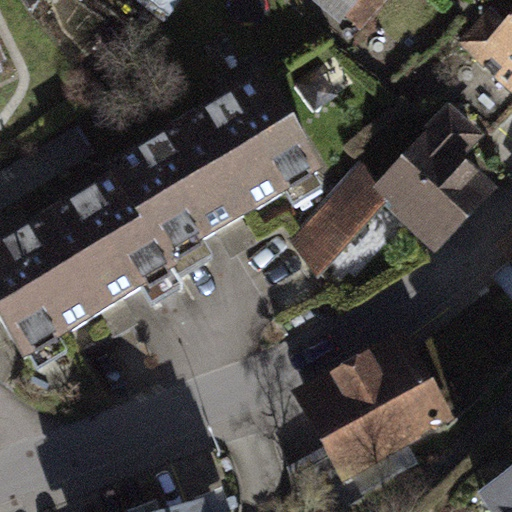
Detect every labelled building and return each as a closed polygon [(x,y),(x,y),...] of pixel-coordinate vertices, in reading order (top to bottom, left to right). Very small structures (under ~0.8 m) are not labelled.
[(177,0),(187,8),(193,0),(177,0)] [(313,0),(344,27),(367,0),(313,0)] [(511,41),(492,62),(511,82),(511,41)] [(0,56),(0,89),(13,84),(0,56)] [(275,102),(120,189),(124,195),(175,284),(329,197),(275,102)] [(507,202),(444,130),(390,177),(376,190),(439,262),(507,202)] [(366,184),(292,252),(331,294),(404,226),(366,184)] [(124,195),(0,265),(0,336),(24,378),(178,290),(175,284),(124,195)] [(408,335),(300,395),(349,484),(458,424),(408,335)]
